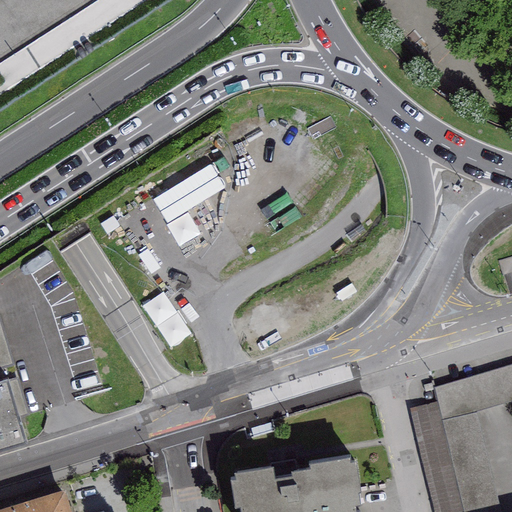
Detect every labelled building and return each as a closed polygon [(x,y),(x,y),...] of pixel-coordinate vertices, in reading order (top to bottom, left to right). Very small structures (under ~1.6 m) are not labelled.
[(0,368),(14,365),(0,317),(0,368)] [(511,366),(434,389),(438,403),(442,421),(476,413),(511,402),(511,366)] [(5,379),(0,380),(0,450),(25,443),(5,379)] [(438,403),(410,410),(434,511),(499,511),(476,413),(442,421),(438,403)] [(349,464),(309,471),(310,476),(295,478),(297,492),(280,495),(279,486),(274,487),(272,475),(235,480),(236,486),(231,487),(235,511),(359,511),(358,500),(361,500),(356,468),(350,468),(349,464)] [(70,511),(64,490),(0,509),(0,511),(70,511)]
